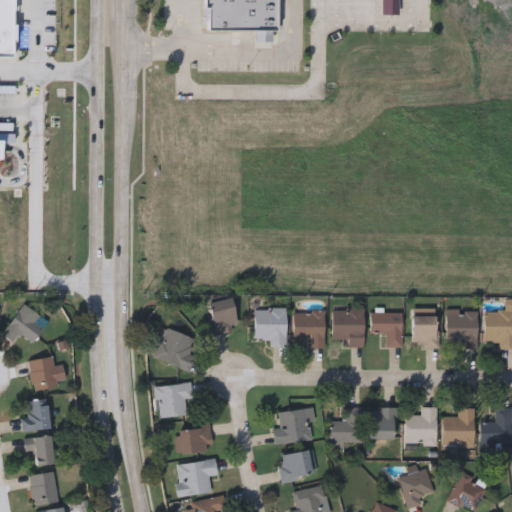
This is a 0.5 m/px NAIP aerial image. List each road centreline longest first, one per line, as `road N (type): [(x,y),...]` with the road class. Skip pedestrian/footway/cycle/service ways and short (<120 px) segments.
road 1 (secondary): [(98,0),(100,384),(117,511)]
road 2 (secondary): [(141,511),(124,377),(123,0)]
road 3 (residential): [(255,384),(511,385)]
road 4 (residential): [(260,511),(240,415),(255,384)]
